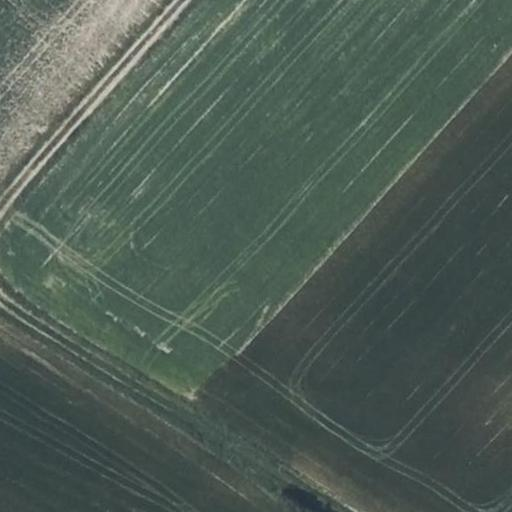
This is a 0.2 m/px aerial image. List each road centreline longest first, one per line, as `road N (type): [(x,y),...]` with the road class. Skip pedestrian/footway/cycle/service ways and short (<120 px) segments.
road 1 (track): [(0,281),(326,511)]
road 2 (track): [(200,0),(0,226)]
